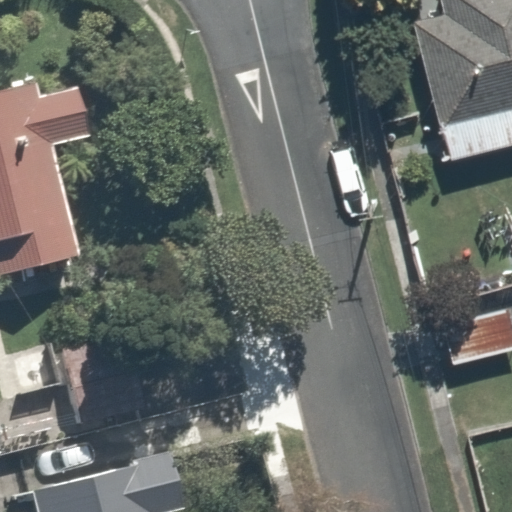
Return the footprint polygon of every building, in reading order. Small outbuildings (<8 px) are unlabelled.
[(511,0),(445,0),(448,11),(412,19),(445,161),(511,145),(511,0)] [(90,74),(0,96),(0,254),(2,254),(9,284),(88,264),(68,183),(114,171),(90,74)] [(511,294),(442,312),(455,365),(511,351),(511,294)] [(161,361),(61,380),(71,432),(171,413),(161,361)] [(145,511),(135,470),(26,498),(30,511),(145,511)]
